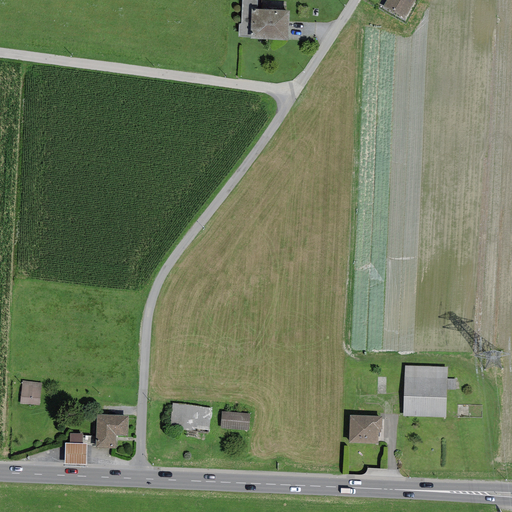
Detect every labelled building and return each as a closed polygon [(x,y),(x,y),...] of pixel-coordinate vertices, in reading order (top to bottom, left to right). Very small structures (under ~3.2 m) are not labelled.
[(260,0),(241,0),(239,37),(288,40),(289,12),(259,10),(260,0)] [(385,0),(386,0),(383,6),(404,19),(414,0),(385,0)] [(448,367),(405,366),(403,416),(446,418),(448,367)] [(42,383),(22,381),(20,403),(40,405),(42,383)] [(212,408),(172,403),(169,427),(209,432),(212,408)] [(250,413),(222,411),(220,428),(248,430),(250,413)] [(97,415),(95,448),(115,448),(116,436),(127,436),(128,416),(97,415)] [(382,416),(349,415),(348,443),(378,445),(379,433),(381,433),(381,430),(382,430),(382,416)] [(70,433),(70,443),(82,443),(82,433),(70,433)] [(65,443),(64,464),(87,465),(87,443),(82,443),(70,443),(65,443)]
